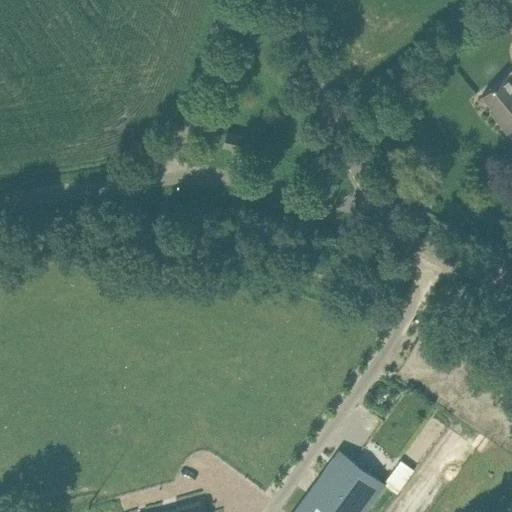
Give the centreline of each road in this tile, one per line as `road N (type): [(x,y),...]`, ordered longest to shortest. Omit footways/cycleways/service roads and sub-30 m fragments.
road 1 (unclassified): [(146,180),(211,174),(391,216)]
road 2 (unclassified): [(391,216),(340,141),(295,0)]
road 3 (unclassified): [(146,180),(180,140),(227,0)]
road 4 (unclassified): [(0,201),(146,180)]
road 5 (unclassified): [(511,279),(439,252),(391,216)]
